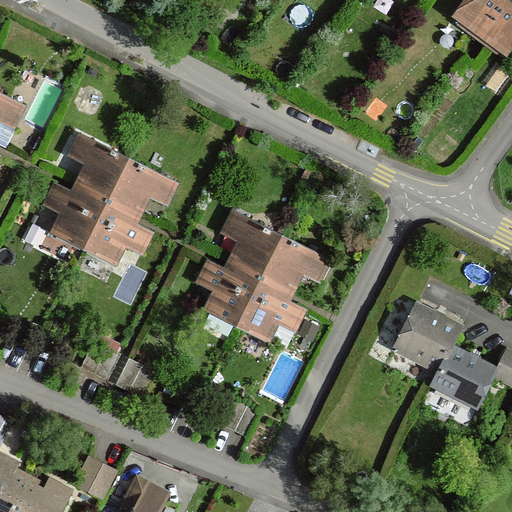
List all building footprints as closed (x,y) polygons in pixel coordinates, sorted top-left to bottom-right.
[(511,0),(467,0),(456,16),(508,55),(511,49),(511,0)] [(0,117),(14,125),(23,106),(0,94),(0,117)] [(150,195),(166,203),(177,181),(79,133),(68,154),(84,162),(70,191),(52,182),(42,204),(60,213),(51,232),(114,263),(124,242),(142,251),(152,230),(137,223),(150,195)] [(321,279),(330,260),(232,212),(223,230),(240,238),(225,268),(208,260),(198,280),(216,288),(206,308),(267,338),(275,321),(295,331),(305,310),(289,302),(305,270),(321,279)] [(476,406),(495,366),(452,346),(462,325),(418,303),(396,347),(442,370),(434,386),(476,406)] [(94,340),(81,367),(95,373),(108,347),(94,340)] [(108,347),(95,373),(108,380),(121,354),(108,347)] [(511,382),(511,350),(509,349),(496,374),(511,382)] [(129,358),(116,384),(130,391),(143,364),(129,358)] [(143,364),(130,391),(143,397),(156,371),(143,364)] [(184,385),(179,394),(195,402),(200,393),(184,385)] [(235,398),(222,424),(235,431),(248,404),(235,398)] [(248,404),(235,431),(248,437),(261,411),(248,404)] [(0,416),(0,437),(9,421),(0,416)] [(0,511),(11,511),(27,482),(11,474),(17,463),(0,454),(0,511)] [(103,464),(89,458),(75,485),(101,498),(115,471),(103,464)] [(159,511),(168,495),(137,479),(123,507),(133,511),(159,511)] [(27,482),(11,511),(58,511),(70,491),(50,481),(45,491),(27,482)]
